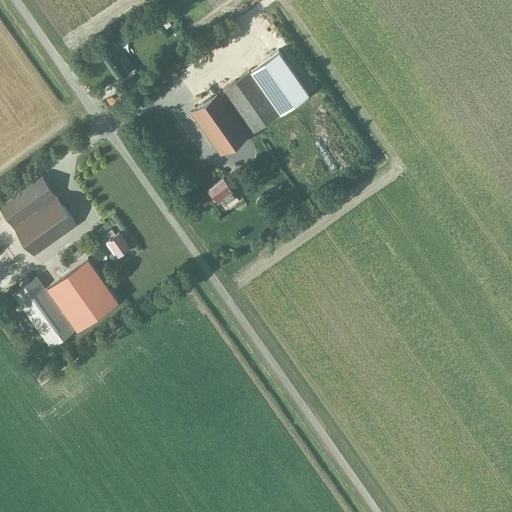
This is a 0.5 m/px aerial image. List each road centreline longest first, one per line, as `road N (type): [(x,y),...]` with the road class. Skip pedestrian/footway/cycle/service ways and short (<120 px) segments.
road 1 (unclassified): [(14,0),(376,511)]
road 2 (unknown): [(55,158),(168,83),(218,161)]
